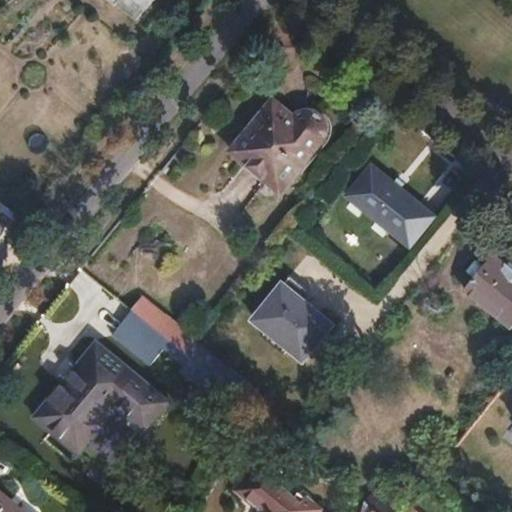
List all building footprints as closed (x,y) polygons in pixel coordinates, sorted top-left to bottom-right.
[(141,0),(119,0),(116,5),(136,21),(149,6),(141,0)] [(272,101),(230,152),(280,192),(302,165),(298,161),(318,137),(320,133),(321,127),(320,123),(317,118),(313,115),(308,113),(303,114),(299,115),(295,119),(272,101)] [(371,164),(346,194),(407,245),(431,215),(371,164)] [(474,276),(463,290),(510,328),(511,325),(511,268),(493,253),(482,267),(474,260),(466,270),(474,276)] [(343,320),(288,276),(253,317),(312,363),(343,320)] [(143,298),(132,312),(185,355),(196,342),(143,298)] [(132,312),(119,328),(145,348),(151,340),(187,368),(192,361),(185,355),(132,312)] [(95,341),(35,416),(79,450),(117,404),(145,426),(167,399),(95,341)] [(196,342),(185,355),(192,361),(231,392),(242,379),(196,342)] [(228,416),(215,443),(225,448),(238,421),(228,416)] [(261,461),(237,490),(263,511),(317,511),(319,509),(298,491),(295,495),(280,484),(284,479),(261,461)] [(378,491),(368,504),(377,511),(401,511),(403,510),(378,491)] [(23,511),(0,493),(0,511),(23,511)] [(377,511),(368,504),(362,500),(358,511),(377,511)]
